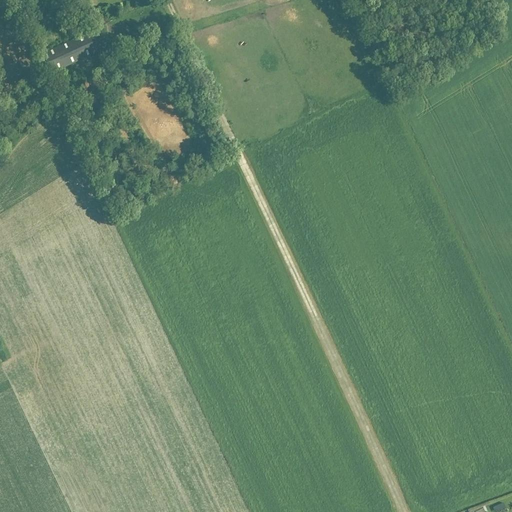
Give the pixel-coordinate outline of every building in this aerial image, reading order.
[(52,75),(62,71),(168,22),(159,1),(43,54),(52,75)] [(5,28),(12,25),(9,17),(2,20),(5,28)] [(63,33),(48,40),(51,46),(66,39),(63,33)] [(39,72),(21,81),(25,90),(43,81),(39,72)] [(30,109),(29,108),(36,105),(42,101),(38,96),(26,104),(12,112),(15,118),(30,109)]
